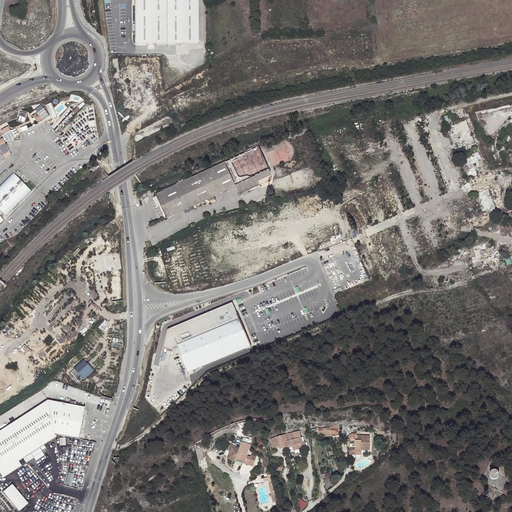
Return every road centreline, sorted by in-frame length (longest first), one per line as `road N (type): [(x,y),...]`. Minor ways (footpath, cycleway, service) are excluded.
road 1 (secondary): [(86,511),(128,383),(137,320)]
road 2 (secondary): [(137,298),(114,132)]
